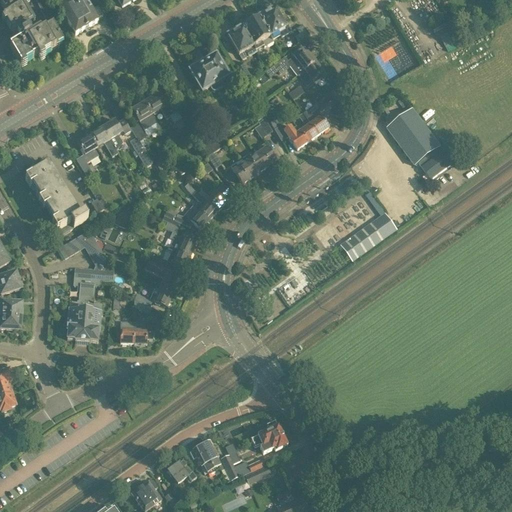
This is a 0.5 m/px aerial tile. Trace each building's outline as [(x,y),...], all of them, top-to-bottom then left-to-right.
[(44,32),(32,39),(26,28),(31,25),(21,9),(25,6),(21,0),(0,0),(0,4),(7,16),(3,18),(16,40),(17,40),(19,42),(9,48),(20,66),(37,56),(38,59),(58,48),(57,46),(63,43),(52,25),(43,30),(44,32)] [(50,5),(51,4),(49,0),(34,0),(45,21),(56,16),(54,12),(50,5)] [(57,0),(51,4),(50,5),(54,12),(58,9),(74,37),(98,23),(97,22),(102,18),(97,9),(92,13),(84,0),(80,0),(75,3),(73,0),(72,0),(71,0),(57,0)] [(116,0),(122,9),(137,0),(116,0)] [(285,29),(274,10),(259,18),(272,42),(280,37),(281,39),(291,33),(287,27),(285,29)] [(259,18),(242,28),(256,50),(264,46),(265,48),(273,43),(272,42),(259,18)] [(256,50),(242,28),(227,37),(238,57),(240,56),(242,60),(249,57),(249,58),(258,53),(256,50)] [(297,31),(299,36),(300,36),(302,40),(308,37),(302,28),(297,31)] [(293,58),(276,72),(273,68),(261,78),(265,82),(277,73),(279,76),(289,68),(297,78),(303,73),(315,64),(308,54),(308,53),(306,55),(303,51),(293,58)] [(222,89),(222,88),(223,87),(221,83),(229,78),(216,56),(214,57),(213,56),(208,59),(209,60),(207,61),(206,61),(205,61),(204,61),(203,61),(202,61),(201,62),(200,62),(199,63),(198,64),(197,65),(197,66),(197,68),(195,68),(194,67),(189,70),(190,71),(188,72),(201,95),(209,90),(212,93),(214,94),(222,89)] [(315,64),(303,73),(305,77),(307,76),(312,83),(314,85),(319,80),(318,78),(323,74),(315,64),(316,64),(315,64)] [(244,66),(237,70),(236,70),(245,86),(253,81),(244,66)] [(293,102),(303,94),(299,88),(288,96),(293,102)] [(144,104),(152,117),(161,111),(166,121),(169,119),(174,126),(174,125),(175,125),(179,131),(185,128),(181,122),(166,96),(166,97),(159,101),(157,96),(144,104)] [(152,117),(144,104),(131,111),(144,132),(156,125),(151,117),(152,117)] [(264,120),(259,112),(253,115),(253,116),(258,124),(264,120)] [(414,112),(387,131),(414,168),(418,165),(438,150),(440,149),(414,112)] [(308,121),(303,114),(302,114),(298,118),(303,125),(308,121)] [(314,123),(310,126),(318,137),(328,129),(328,130),(329,129),(320,118),(314,123)] [(260,126),(267,137),(272,133),(264,120),(258,124),(260,126)] [(102,129),(118,155),(116,152),(122,144),(118,137),(122,134),(123,136),(126,137),(130,134),(123,122),(122,122),(123,122),(117,126),(114,122),(102,129)] [(139,143),(144,140),(146,138),(138,124),(130,129),(136,139),(139,143)] [(267,137),(260,126),(254,130),(261,141),(267,137)] [(310,126),(299,133),(307,144),(318,137),(310,126)] [(307,144),(299,133),(296,135),(290,128),(284,133),(280,128),(275,131),(281,142),(287,138),(294,148),(297,152),(297,151),(307,144)] [(118,155),(102,129),(89,137),(97,150),(103,146),(112,159),(118,155)] [(208,158),(213,155),(229,144),(222,133),(201,148),(208,158)] [(97,150),(89,137),(77,144),(84,156),(76,161),(86,179),(93,176),(86,165),(98,158),(94,151),(97,150)] [(130,144),(135,153),(133,154),(135,159),(138,157),(145,169),(152,165),(139,143),(136,139),(130,144)] [(255,157),(265,171),(270,167),(272,170),(278,166),(263,145),(258,149),(260,153),(255,157)] [(204,156),(199,148),(194,152),(199,160),(204,156)] [(438,150),(418,165),(431,182),(450,167),(438,150)] [(213,155),(208,158),(206,159),(215,171),(221,167),(213,155)] [(167,160),(160,156),(156,166),(161,173),(167,160)] [(265,171),(255,157),(249,161),(246,157),(241,161),(244,165),(254,179),(253,179),(255,180),(260,177),(259,175),(265,171)] [(180,165),(175,167),(181,176),(185,174),(180,165)] [(207,175),(212,172),(207,165),(202,169),(207,175)] [(244,165),(238,168),(236,165),(230,169),(242,186),(253,179),(254,179),(244,165)] [(55,234),(55,235),(58,239),(87,222),(84,216),(77,220),(46,168),(27,179),(59,232),(55,234)] [(231,197),(222,188),(216,194),(207,204),(217,213),(226,204),(226,203),(231,197)] [(217,213),(207,204),(195,193),(191,198),(200,206),(198,207),(196,209),(196,210),(196,211),(209,222),(217,213)] [(102,200),(98,203),(103,212),(108,209),(102,200)] [(103,212),(98,203),(97,201),(91,205),(97,216),(103,212)] [(209,222),(196,211),(187,221),(178,217),(166,212),(162,222),(167,224),(178,230),(180,226),(189,230),(193,225),(201,232),(209,222)] [(396,232),(384,215),(380,218),(339,247),(352,264),(396,232)] [(178,230),(167,224),(164,230),(172,234),(169,241),(173,243),(169,250),(172,252),(189,260),(195,248),(193,247),(196,241),(182,235),(180,240),(175,237),(178,230)] [(99,238),(105,240),(109,233),(102,230),(99,238)] [(84,250),(89,232),(73,242),(79,253),(84,250)] [(89,232),(84,250),(87,254),(98,248),(89,232)] [(79,253),(73,242),(68,245),(74,256),(79,253)] [(74,256),(68,245),(63,248),(69,259),(74,256)] [(110,257),(115,250),(107,245),(102,253),(110,257)] [(69,259),(63,248),(58,251),(64,262),(69,259)] [(98,248),(87,254),(89,259),(101,252),(98,248)] [(2,252),(0,252),(0,268),(9,264),(2,252)] [(103,257),(101,252),(89,259),(92,264),(103,257)] [(172,252),(167,263),(184,271),(185,271),(184,271),(189,260),(172,252)] [(106,262),(103,257),(92,264),(95,268),(106,262)] [(171,266),(153,258),(151,264),(168,272),(171,266)] [(106,262),(95,268),(93,271),(112,273),(106,262)] [(168,272),(151,264),(148,263),(144,271),(164,280),(165,280),(168,272)] [(112,273),(93,271),(88,271),(74,270),(73,281),(87,282),(104,284),(113,284),(113,274),(112,273)] [(21,290),(16,274),(0,278),(0,294),(1,297),(21,290)] [(172,298),(177,286),(165,280),(164,280),(159,292),(172,298)] [(82,344),(87,282),(73,281),(73,288),(77,288),(77,293),(79,293),(78,305),(69,304),(66,333),(68,333),(67,342),(75,342),(74,343),(82,344)] [(99,336),(102,307),(96,306),(96,313),(92,313),(94,300),(95,300),(96,296),(100,296),(100,289),(104,289),(104,284),(87,282),(82,344),(89,345),(89,344),(97,344),(98,336),(99,336)] [(111,292),(119,295),(123,287),(115,284),(111,292)] [(172,298),(159,292),(154,304),(167,310),(172,298)] [(136,296),(134,302),(150,309),(152,303),(136,296)] [(150,309),(134,302),(134,310),(148,316),(151,310),(150,309)] [(0,311),(0,317),(21,319),(22,305),(0,303),(0,310),(0,311)] [(21,319),(0,317),(0,331),(20,332),(21,319)] [(120,332),(120,346),(121,346),(133,346),(133,333),(120,332)] [(152,333),(133,333),(133,346),(146,347),(146,341),(152,341),(152,333)] [(9,371),(0,373),(0,386),(8,384),(13,382),(9,371)] [(8,384),(0,386),(0,399),(12,396),(8,384)] [(15,408),(12,396),(0,399),(0,412),(0,413),(1,415),(10,412),(10,410),(15,408)] [(257,437),(253,440),(257,448),(259,447),(260,449),(259,450),(262,456),(276,450),(277,452),(287,447),(277,428),(274,423),(266,427),(268,432),(257,437)] [(209,443),(201,448),(213,472),(219,469),(220,468),(217,463),(222,460),(219,454),(215,455),(209,443)] [(213,472),(201,448),(192,452),(192,453),(189,455),(193,462),(196,460),(201,469),(203,473),(202,473),(204,476),(213,472)] [(235,453),(228,456),(233,466),(240,463),(235,453)] [(228,457),(222,460),(217,463),(220,468),(219,469),(227,486),(239,480),(234,469),(228,457)] [(271,464),(268,458),(247,467),(245,464),(234,469),(239,480),(271,464)] [(177,487),(185,481),(189,486),(196,481),(192,475),(189,477),(183,469),(186,466),(183,462),(179,464),(179,463),(166,472),(177,487)] [(254,475),(258,483),(276,476),(272,467),(254,475)] [(148,485),(131,497),(141,511),(155,511),(156,511),(153,508),(161,503),(153,492),(157,490),(152,483),(149,486),(148,485)] [(212,485),(204,489),(208,496),(216,492),(212,485)] [(276,498),(280,507),(276,509),(277,511),(309,511),(303,497),(295,500),(291,491),(276,498)] [(169,495),(164,498),(173,511),(178,507),(169,495)]
